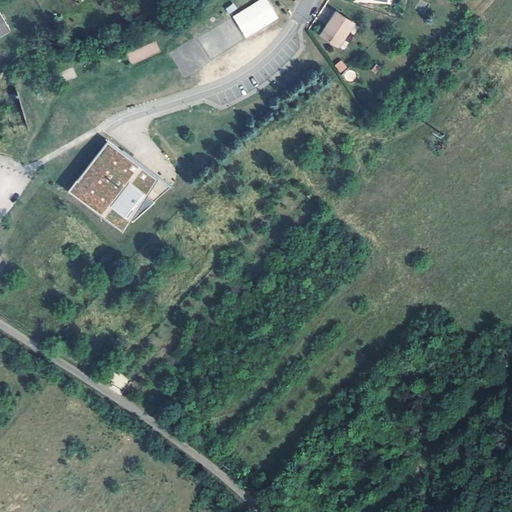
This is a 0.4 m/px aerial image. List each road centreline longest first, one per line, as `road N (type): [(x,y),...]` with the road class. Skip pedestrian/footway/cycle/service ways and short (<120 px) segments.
road 1 (track): [(0,322),(208,465),(261,511)]
road 2 (residential): [(307,0),(281,41),(250,69),(104,127)]
